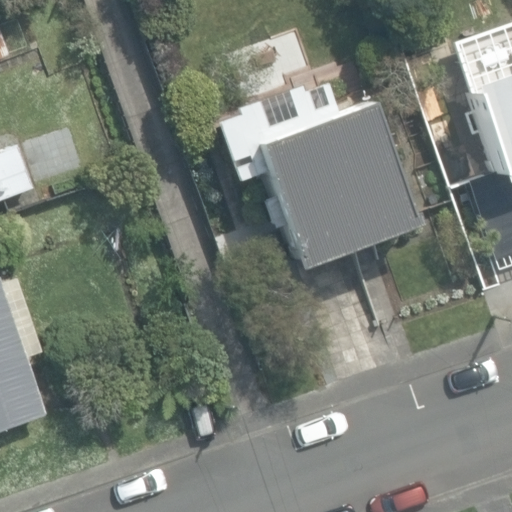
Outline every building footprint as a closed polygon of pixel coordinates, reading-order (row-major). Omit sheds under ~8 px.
[(491,269),(511,262),(511,18),(509,20),(448,41),(491,170),(461,180),(491,269)] [(53,75),(59,94),(85,85),(79,66),(53,75)] [(326,113),(317,87),(291,96),(289,90),(232,110),(235,117),(215,124),(232,173),(255,165),(265,193),(254,197),(264,227),(275,223),(290,264),(408,223),(365,100),(326,113)] [(0,198),(24,191),(8,146),(0,148),(0,198)] [(0,426),(40,413),(20,355),(36,350),(11,278),(0,281),(0,426)]
